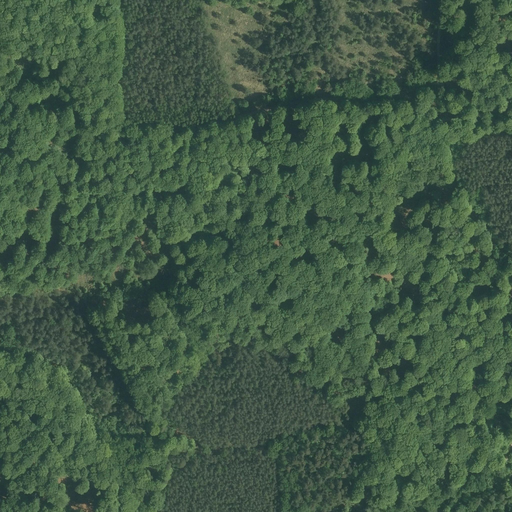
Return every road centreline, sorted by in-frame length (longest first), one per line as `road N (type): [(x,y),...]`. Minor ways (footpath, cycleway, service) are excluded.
road 1 (track): [(441,89),(389,100),(306,101),(195,127),(0,118)]
road 2 (track): [(440,0),(441,89),(460,191),(511,267)]
road 3 (track): [(364,511),(499,463)]
